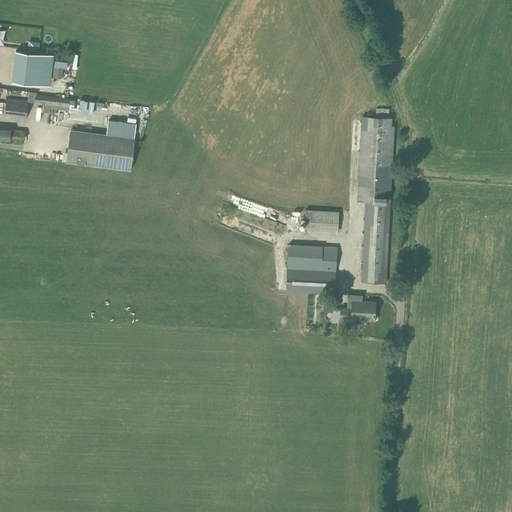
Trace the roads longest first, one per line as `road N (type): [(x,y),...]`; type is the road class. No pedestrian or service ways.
road 1 (track): [(354,0),(408,139),(400,297)]
road 2 (unclassified): [(388,511),(400,297)]
